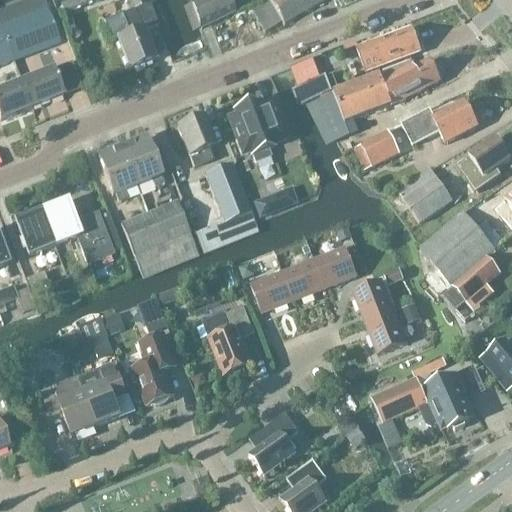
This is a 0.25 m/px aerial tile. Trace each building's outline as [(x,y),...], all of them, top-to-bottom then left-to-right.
[(100,0),(60,0),(58,1),(64,16),(101,1),(100,0)] [(142,0),(127,0),(132,12),(118,18),(103,23),(107,35),(108,34),(111,43),(116,40),(129,73),(155,62),(143,33),(157,28),(149,7),(145,6),(142,0)] [(226,0),(210,0),(192,9),(201,26),(232,11),(226,0)] [(272,0),(251,13),(264,34),(281,24),(283,27),(325,2),(323,0),(272,0)] [(0,29),(0,30),(13,63),(59,45),(46,11),(0,29)] [(0,68),(13,63),(0,30),(0,68)] [(410,30),(356,51),(365,75),(420,55),(415,43),(417,39),(415,34),(411,33),(410,30)] [(413,65),(380,78),(333,96),(345,126),(391,108),(390,105),(397,101),(399,105),(440,84),(428,62),(415,69),(413,65)] [(21,84),(31,110),(63,98),(53,72),(21,84)] [(307,102),(308,103),(317,100),(331,94),(325,78),(306,86),(311,97),(306,99),(307,102)] [(0,122),(31,110),(21,84),(0,92),(0,122)] [(234,117),(226,120),(241,159),(249,156),(250,158),(252,157),(255,165),(269,159),(266,151),(274,149),(273,147),(286,142),(271,102),(258,108),(257,104),(250,107),(247,104),(240,107),(239,111),(232,113),(234,117)] [(464,105),(433,121),(429,114),(401,128),(412,150),(439,135),(445,147),(477,130),(476,127),(478,126),(479,121),(477,117),(473,115),(470,116),(464,105)] [(205,153),(214,149),(203,119),(176,130),(188,159),(189,159),(193,170),(210,164),(205,153)] [(398,157),(387,135),(361,148),(372,170),(398,157)] [(484,180),(510,162),(496,140),(468,159),(468,160),(455,169),(466,184),(480,174),(484,180)] [(122,151),(136,188),(151,183),(154,191),(163,187),(160,179),(146,141),(122,151)] [(124,193),(136,188),(122,151),(97,160),(112,198),(114,197),(118,205),(127,201),(124,193)] [(250,217),(250,215),(231,167),(175,189),(194,237),(250,217)] [(430,172),(397,194),(419,226),(451,204),(430,172)] [(511,194),(495,209),(504,220),(511,213),(511,194)] [(276,196),(253,205),(259,220),(282,211),(276,196)] [(149,216),(161,247),(189,236),(177,205),(149,216)] [(41,216),(53,248),(76,239),(87,266),(111,256),(96,217),(73,226),(65,207),(41,216)] [(28,258),(53,248),(41,216),(16,226),(28,258)] [(133,259),(161,247),(149,216),(121,227),(133,259)] [(420,253),(453,290),(494,253),(462,216),(420,253)] [(313,263),(325,292),(356,279),(345,250),(313,263)] [(486,261),(453,290),(467,306),(499,276),(486,261)] [(325,292),(313,263),(281,275),(293,304),(325,292)] [(66,281),(71,294),(94,286),(88,273),(66,281)] [(48,303),(71,294),(66,281),(48,288),(43,274),(26,281),(36,308),(48,303)] [(261,317),(293,304),(281,275),(250,288),(261,317)] [(365,326),(394,314),(381,282),(352,294),(365,326)] [(12,289),(0,293),(0,308),(17,302),(12,289)] [(203,326),(209,341),(224,379),(251,368),(241,342),(254,336),(243,310),(203,326)] [(406,346),(394,314),(365,326),(377,358),(406,346)] [(176,369),(163,336),(136,346),(140,355),(124,362),(129,375),(133,374),(147,409),(151,407),(156,409),(160,408),(163,406),(167,404),(169,400),(173,398),(164,374),(176,369)] [(511,350),(504,342),(487,356),(511,386),(511,350)] [(77,382),(96,429),(120,419),(114,403),(125,399),(113,368),(77,382)] [(415,382),(371,401),(382,427),(392,423),(419,411),(426,427),(430,428),(437,426),(441,433),(447,430),(448,433),(452,431),(455,433),(464,429),(465,425),(469,423),(468,421),(473,418),(455,377),(422,391),(423,394),(421,395),(415,382)] [(71,438),(96,429),(77,382),(53,390),(41,395),(50,418),(62,413),(71,438)] [(286,443),(298,435),(285,416),(265,431),(272,441),(248,458),(263,478),(295,456),(286,443)] [(392,423),(382,427),(378,429),(388,452),(402,446),(392,423)] [(0,453),(8,450),(0,429),(0,453)] [(288,511),(313,511),(325,503),(315,490),(325,482),(312,464),(287,483),(295,493),(282,503),(288,511)]
